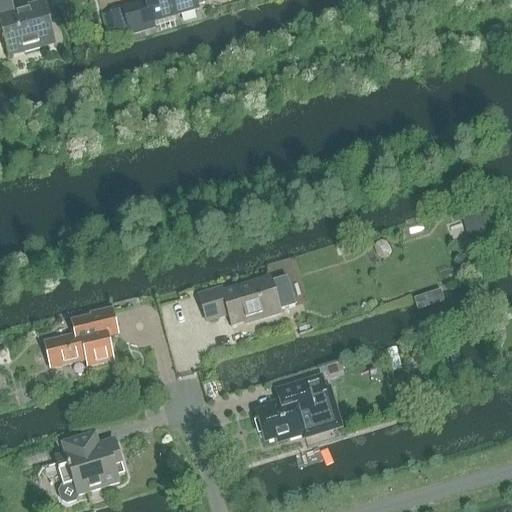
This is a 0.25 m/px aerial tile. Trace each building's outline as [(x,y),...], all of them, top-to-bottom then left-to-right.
[(13,10),(10,0),(0,0),(0,30),(8,60),(56,47),(44,2),(13,10)] [(144,0),(145,3),(123,9),(123,11),(110,14),(116,39),(154,29),(152,23),(196,11),(206,9),(209,3),(209,0),(144,0)] [(489,231),(470,238),(474,251),(493,244),(489,231)] [(376,249),(376,250),(376,251),(376,252),(377,252),(377,253),(380,258),(380,259),(381,259),(381,260),(382,260),(383,260),(383,261),(384,261),(385,261),(386,261),(387,261),(388,260),(389,260),(389,259),(390,259),(390,258),(391,258),(391,257),(391,256),(392,256),(392,255),(392,254),(392,253),(391,253),(391,252),(391,251),(388,246),(387,246),(387,245),(386,244),(385,244),(384,243),(383,243),(382,243),(381,243),(380,244),(379,244),(378,245),(377,246),(377,247),(376,247),(376,248),(376,249)] [(221,290),(198,297),(206,323),(228,316),(232,327),(256,320),(256,322),(280,315),(279,311),(293,306),(285,279),(271,284),(269,280),(223,294),(221,290)] [(421,299),(413,302),(417,314),(444,304),(440,292),(421,299)] [(114,363),(108,339),(118,336),(112,311),(90,316),(90,319),(70,323),(74,338),(43,345),(49,371),(85,362),(87,369),(114,363)] [(387,350),(393,373),(403,371),(396,347),(387,350)] [(281,407),(256,415),(265,443),(276,439),(278,443),(303,435),(304,439),(340,428),(328,390),(324,391),(321,380),(305,384),(277,393),(281,407)] [(65,456),(54,459),(62,484),(61,484),(58,491),(61,500),(67,504),(76,501),(78,498),(118,485),(117,478),(125,477),(115,444),(99,448),(95,435),(61,445),(65,456)]
